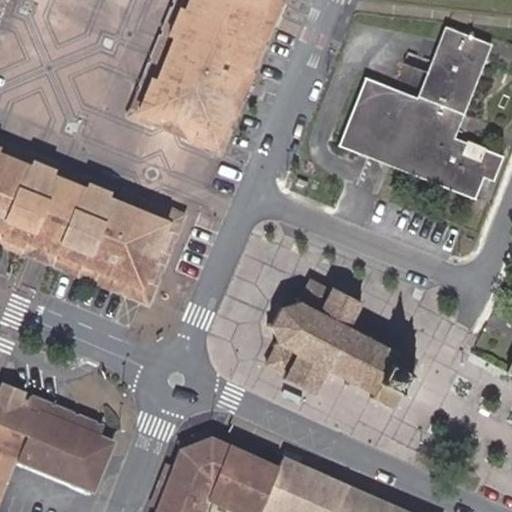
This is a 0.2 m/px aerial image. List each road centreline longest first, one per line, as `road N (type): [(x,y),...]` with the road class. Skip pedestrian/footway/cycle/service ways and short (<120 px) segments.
road 1 (residential): [(250,191),(461,279),(484,270),(511,197)]
road 2 (tertiary): [(204,388),(487,511)]
road 3 (residential): [(329,0),(250,191)]
road 4 (residential): [(250,191),(185,348)]
road 5 (residential): [(0,345),(64,373),(82,369),(99,341)]
